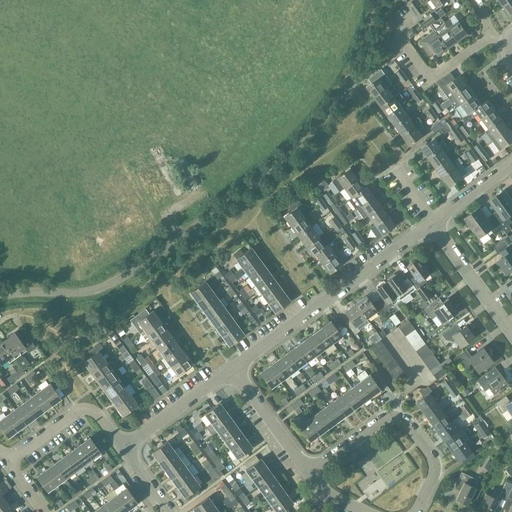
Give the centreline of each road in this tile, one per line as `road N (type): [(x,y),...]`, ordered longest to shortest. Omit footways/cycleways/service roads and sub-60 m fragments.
road 1 (unclassified): [(378,0),(337,98),(237,197),(101,288),(0,296)]
road 2 (residential): [(230,370),(431,222)]
road 3 (residential): [(415,511),(434,466),(405,423),(381,421),(310,472)]
road 4 (residential): [(7,462),(76,411),(95,413),(122,447)]
road 5 (residential): [(488,35),(431,75),(400,38),(413,19)]
road 6 (residential): [(511,333),(431,222)]
road 7 (residential): [(122,447),(230,370)]
road 8 (residential): [(230,370),(310,472)]
